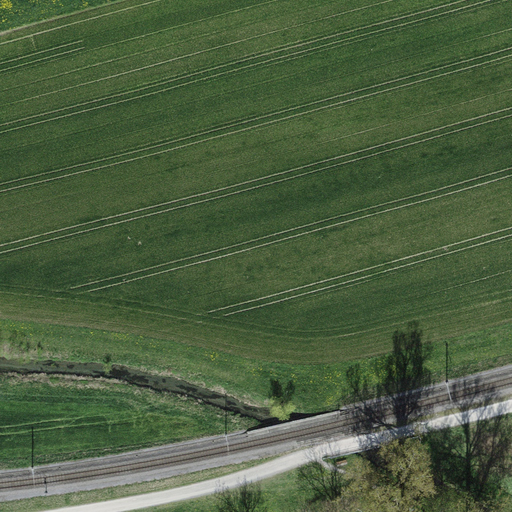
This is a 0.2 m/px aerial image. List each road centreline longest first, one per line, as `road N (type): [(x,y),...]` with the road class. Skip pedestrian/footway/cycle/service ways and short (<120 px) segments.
road 1 (track): [(71,511),(234,480),(326,450)]
road 2 (track): [(379,436),(511,402)]
